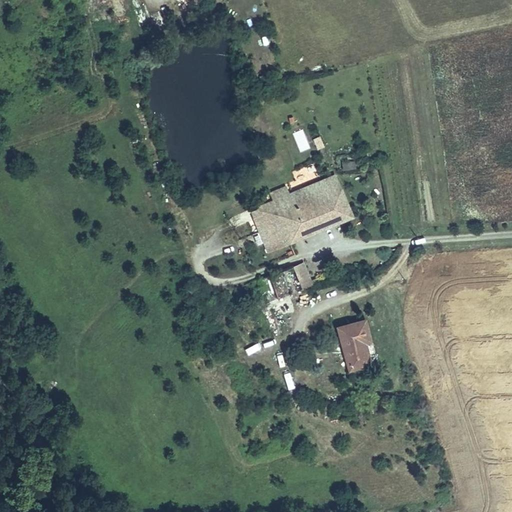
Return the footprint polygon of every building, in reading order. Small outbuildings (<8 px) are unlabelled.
[(256,47),(268,44),(265,35),(254,38),(256,47)] [(293,134),(300,152),(310,148),(303,130),(293,134)] [(315,150),(323,147),(319,136),(310,139),(315,150)] [(341,162),(341,171),(355,170),(354,161),(341,162)] [(246,228),(259,258),(351,219),(334,180),(320,186),(316,177),(268,197),(272,205),(250,214),(255,225),(246,228)] [(275,279),(284,302),(305,293),(296,270),(275,279)] [(263,284),(272,307),(284,302),(275,279),(263,284)] [(366,321),(339,329),(351,371),(368,365),(362,345),(372,342),(366,321)]
